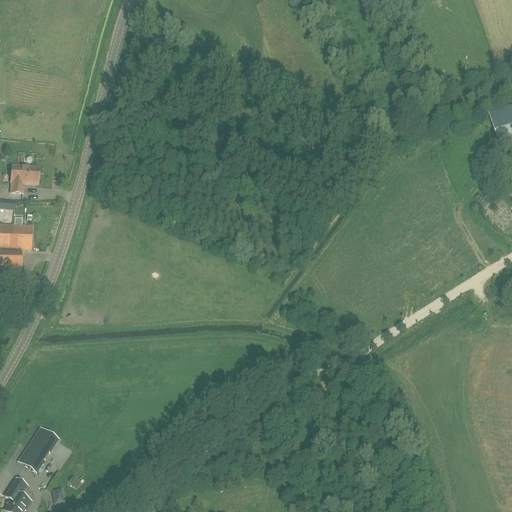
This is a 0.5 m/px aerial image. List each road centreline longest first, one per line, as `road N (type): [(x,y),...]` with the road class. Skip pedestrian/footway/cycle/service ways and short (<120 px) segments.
road 1 (unclassified): [(126,511),(280,388),(358,354),(511,258)]
road 2 (tertiary): [(32,322),(130,0)]
